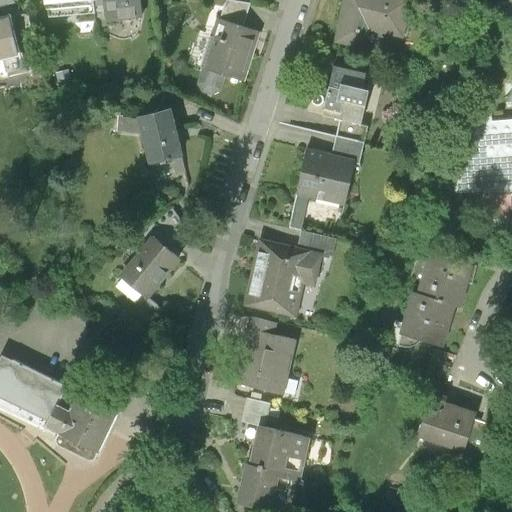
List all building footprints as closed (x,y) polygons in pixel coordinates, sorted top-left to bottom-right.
[(93,0),(43,0),(46,10),(47,10),(48,18),(95,14),(94,11),(93,0)] [(93,0),(94,11),(104,10),(105,20),(141,17),(139,0),(93,0)] [(226,0),(219,21),(241,28),(250,4),(226,0)] [(410,0),(346,0),(338,41),(365,47),(369,29),(404,36),(410,0)] [(7,20),(0,21),(0,57),(2,57),(16,54),(7,20)] [(241,28),(219,21),(218,21),(202,69),(203,69),(198,84),(202,92),(211,95),(218,91),(223,76),(241,82),(257,33),(241,28)] [(19,69),(16,54),(2,57),(6,73),(19,69)] [(367,72),(335,65),(324,114),(362,122),(369,89),(364,88),(367,72)] [(70,71),(58,75),(62,90),(74,86),(70,71)] [(185,172),(170,112),(138,119),(142,133),(149,164),(171,158),(175,174),(185,172)] [(490,113),(457,116),(461,162),(452,163),(455,192),(487,189),(487,192),(511,190),(511,120),(491,123),(490,113)] [(118,131),(142,133),(138,119),(119,118),(118,131)] [(46,125),(34,132),(42,144),(53,137),(46,125)] [(365,143),(338,136),(333,157),(354,162),(360,163),(365,143)] [(344,204),(354,162),(333,157),(308,151),(298,193),(310,196),(344,204)] [(298,193),(290,227),(301,230),(310,196),(298,193)] [(153,238),(169,251),(186,230),(172,209),(143,231),(152,239),(153,238)] [(337,239),(303,231),(298,251),(322,257),(332,259),(337,239)] [(169,251),(153,238),(152,239),(121,277),(146,298),(179,259),(169,251)] [(298,251),(262,242),(246,305),(296,317),(305,282),(315,285),(322,257),(298,251)] [(428,252),(416,294),(452,304),(459,306),(471,265),(428,252)] [(440,346),(452,304),(416,294),(411,292),(399,334),(440,346)] [(252,318),(249,330),(273,335),(276,324),(252,318)] [(273,335),(249,330),(237,383),(283,393),(295,340),(273,335)] [(91,386),(13,348),(0,374),(0,383),(60,414),(68,398),(82,404),(91,386)] [(129,404),(91,386),(82,404),(68,398),(60,414),(57,420),(109,445),(129,404)] [(245,397),(240,421),(265,427),(270,403),(245,397)] [(475,413),(429,398),(417,436),(463,450),(473,420),(475,413)] [(480,423),(473,420),(463,450),(458,469),(490,479),(511,409),(487,402),(480,423)] [(308,440),(259,428),(250,465),(295,476),(299,477),(308,440)] [(246,464),(237,503),(275,511),(286,511),(295,476),(250,465),(246,464)]
